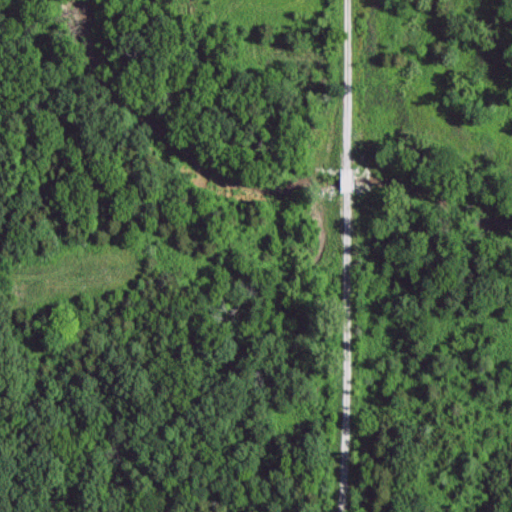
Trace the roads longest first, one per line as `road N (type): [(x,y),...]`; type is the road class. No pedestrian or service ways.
road 1 (residential): [(334,511),(347,249)]
road 2 (residential): [(347,249),(350,0)]
